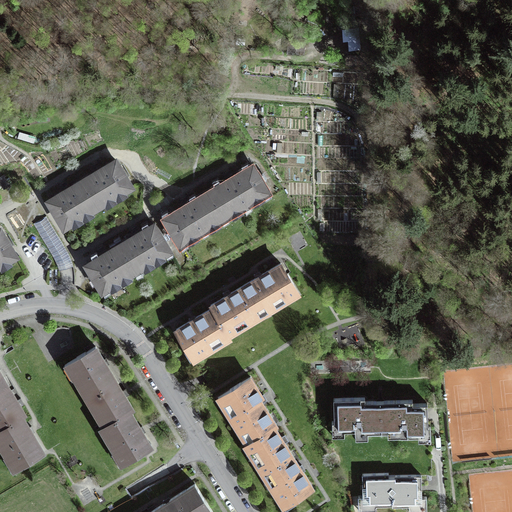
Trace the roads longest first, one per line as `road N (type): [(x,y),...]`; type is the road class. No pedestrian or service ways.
road 1 (track): [(0,108),(133,94),(343,107),(366,125),(375,190),(374,314)]
road 2 (residential): [(0,316),(72,308),(117,330),(241,511)]
road 3 (track): [(511,323),(374,314)]
